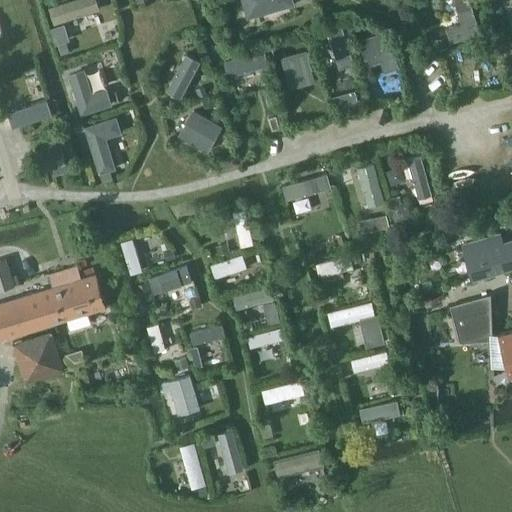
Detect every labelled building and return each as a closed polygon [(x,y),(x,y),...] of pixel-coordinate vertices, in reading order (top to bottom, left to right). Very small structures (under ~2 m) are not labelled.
[(99,0),(72,0),(52,6),(57,24),(102,10),(99,0)] [(242,0),(248,18),(296,5),(294,0),(242,0)] [(455,0),(461,22),(446,27),(452,42),(482,33),(471,0),(455,0)] [(340,68),(355,63),(343,27),(328,31),(340,68)] [(385,72),(400,67),(388,30),(373,35),(385,72)] [(270,64),(265,48),(225,60),(229,76),(270,64)] [(290,88),(317,82),(307,49),(281,56),(290,88)] [(167,89),(181,97),(201,60),(187,53),(167,89)] [(84,66),(69,71),(84,113),(114,103),(107,86),(93,91),(84,66)] [(55,115),(49,98),(8,111),(13,128),(55,115)] [(223,126),(194,110),(180,135),(209,151),(223,126)] [(107,138),(123,132),(118,116),(85,126),(100,173),(117,168),(107,138)] [(70,169),(61,138),(46,142),(56,173),(70,169)] [(419,198),(433,194),(422,154),(408,158),(419,198)] [(372,205),(385,201),(375,164),(362,167),(368,190),(372,205)] [(283,185),(287,199),(332,187),(328,172),(283,185)] [(246,209),(234,212),(242,246),(254,243),(246,209)] [(491,235),(464,243),(473,276),(511,264),(511,237),(493,243),(491,235)] [(143,270),(134,238),(122,241),(131,273),(143,270)] [(248,267),(243,254),(211,264),(216,277),(248,267)] [(318,264),(321,276),(355,267),(353,255),(318,264)] [(5,258),(0,260),(0,289),(14,285),(5,258)] [(0,302),(0,334),(1,339),(107,307),(97,273),(82,277),(79,265),(50,274),(53,286),(0,302)] [(151,275),(156,288),(187,278),(183,265),(151,275)] [(273,298),(270,286),(238,295),(240,307),(273,298)] [(491,294),(451,304),(460,341),(491,340),(492,367),(507,366),(509,373),(511,372),(511,330),(499,334),(498,333),(493,334),(491,294)] [(375,315),(372,301),(329,312),(332,326),(375,315)] [(155,352),(167,349),(160,323),(147,326),(155,352)] [(226,335),(223,323),(191,332),(194,344),(226,335)] [(287,338),(284,327),(249,335),(251,347),(287,338)] [(389,364),(387,352),(353,359),(356,372),(389,364)] [(179,414),(201,407),(191,374),(184,376),(161,383),(164,392),(172,390),(179,414)] [(263,390),(266,403),(305,393),(302,381),(263,390)] [(401,413),(399,399),(360,408),(363,422),(401,413)] [(230,473),(245,469),(234,430),(219,434),(230,473)] [(192,489),(207,485),(196,443),(182,446),(192,489)] [(324,466),(321,449),(275,460),(279,477),(324,466)]
